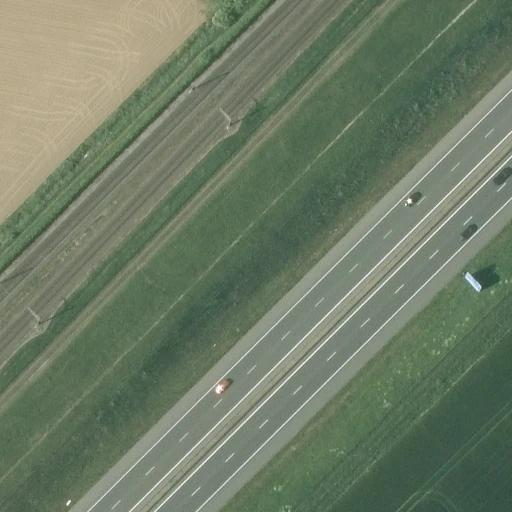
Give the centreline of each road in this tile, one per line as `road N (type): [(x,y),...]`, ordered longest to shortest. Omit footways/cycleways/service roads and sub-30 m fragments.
road 1 (motorway): [(511,115),(111,511)]
road 2 (motorway): [(186,511),(511,190)]
